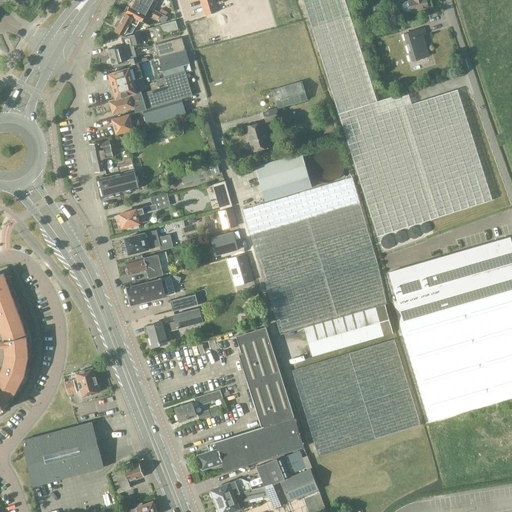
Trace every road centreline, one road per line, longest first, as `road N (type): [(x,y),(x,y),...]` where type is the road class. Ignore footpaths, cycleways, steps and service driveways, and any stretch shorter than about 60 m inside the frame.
road 1 (secondary): [(186,511),(93,273),(34,175)]
road 2 (secondary): [(14,186),(86,287),(175,511)]
road 3 (residential): [(4,460),(47,396),(61,341),(50,291),(31,263),(0,256)]
road 4 (residential): [(56,56),(84,91),(76,125),(96,221)]
